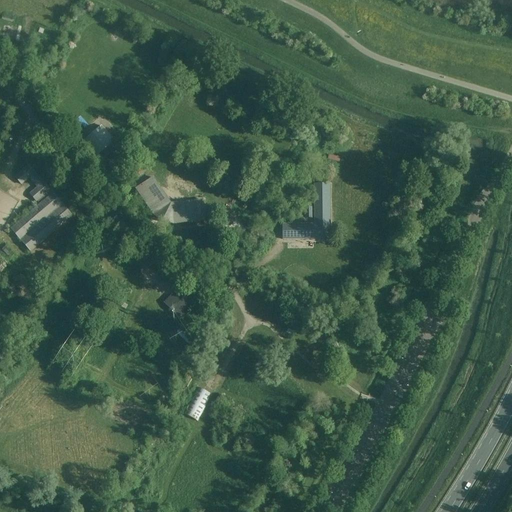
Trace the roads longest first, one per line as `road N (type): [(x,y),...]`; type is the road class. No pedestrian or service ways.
road 1 (unclassified): [(0,81),(146,247),(226,288),(256,323)]
road 2 (unclassified): [(324,511),(432,304)]
road 3 (primary): [(511,399),(447,511)]
